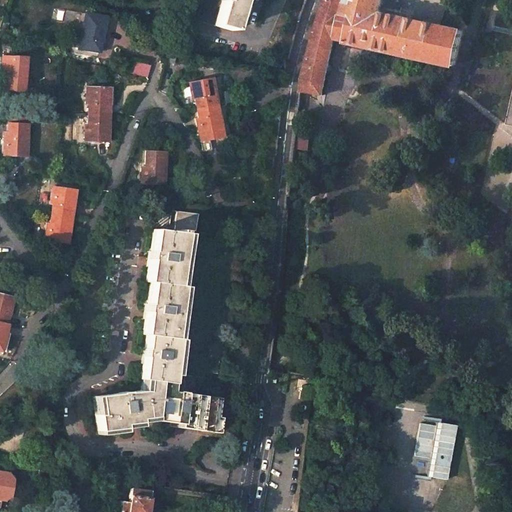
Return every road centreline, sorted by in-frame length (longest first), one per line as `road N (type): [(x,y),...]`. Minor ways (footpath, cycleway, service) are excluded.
road 1 (residential): [(292,87),(256,102),(241,197),(211,188),(158,99),(138,99),(79,251),(0,378)]
road 2 (unclassified): [(244,511),(263,406),(292,87)]
